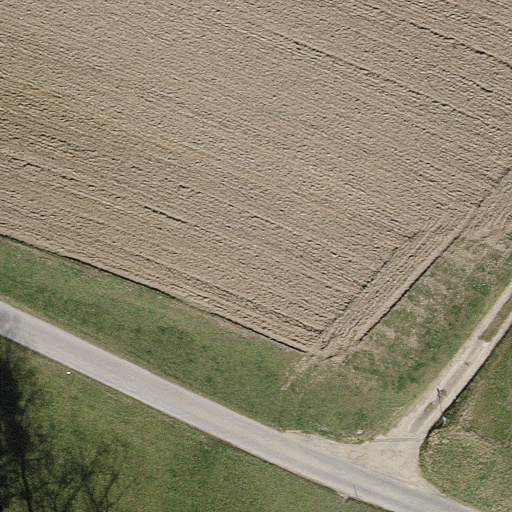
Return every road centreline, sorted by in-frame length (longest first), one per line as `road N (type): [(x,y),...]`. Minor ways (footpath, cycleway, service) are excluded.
road 1 (unclassified): [(453,511),(0,314)]
road 2 (track): [(511,287),(376,483)]
